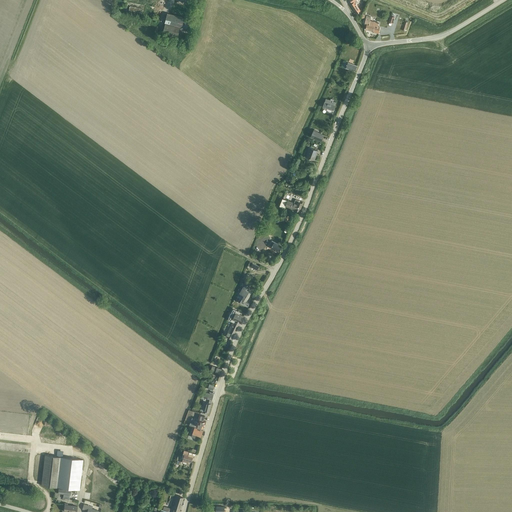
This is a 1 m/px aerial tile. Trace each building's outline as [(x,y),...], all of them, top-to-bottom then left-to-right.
[(349,0),(351,1),(352,3),(351,4),(350,4),(354,10),(356,14),(358,13),(359,12),(361,11),(356,4),(358,2),(356,0),(349,0)] [(178,37),(180,27),(182,28),(187,28),(190,19),(168,14),(165,23),(166,24),(164,34),(178,37)] [(379,33),(379,32),(380,27),(378,27),(379,23),(370,20),(371,17),(367,15),(365,24),(367,24),(365,29),(373,31),(373,32),(376,32),(379,33)] [(342,66),(355,71),(357,65),(344,60),(342,66)] [(334,110),(336,102),(333,101),(332,104),(331,103),(332,100),(327,99),(326,102),(325,101),(323,106),(334,110)] [(324,135),(314,130),(311,136),(321,141),(324,135)] [(309,151),(306,157),(315,160),(318,151),(309,147),(308,150),(309,151)] [(283,199),(280,206),(285,208),(286,206),(299,211),(303,203),(299,202),(299,200),(296,199),(294,203),(288,200),(283,199)] [(279,252),(282,246),(272,241),(270,245),(272,246),(271,248),(279,252)] [(240,302),(247,306),(250,302),(247,300),(252,293),(247,290),(248,289),(245,286),(241,293),(244,295),(242,297),(242,298),(240,302)] [(232,339),(239,325),(238,324),(239,322),(240,323),(244,316),(242,315),(240,319),(236,317),(239,311),(238,311),(238,313),(232,310),(229,318),(229,317),(233,318),(232,319),(234,320),(226,336),(232,339)] [(204,392),(202,397),(210,399),(208,403),(207,403),(206,407),(205,406),(203,410),(206,411),(205,413),(204,415),(207,416),(208,412),(209,412),(211,404),(212,400),(214,395),(204,392)] [(190,425),(198,428),(199,426),(203,428),(205,421),(204,420),(205,417),(200,415),(199,419),(200,420),(199,423),(195,421),(194,424),(190,423),(190,425)] [(189,425),(188,429),(191,431),(193,431),(193,433),(191,437),(195,438),(196,434),(201,436),(203,430),(198,428),(190,425),(189,425)] [(183,459),(182,463),(188,464),(189,461),(191,462),(193,456),(185,454),(183,459)] [(79,490),(82,460),(45,456),(41,486),(79,490)] [(168,508),(167,510),(166,511),(178,511),(183,498),(175,495),(173,501),(175,502),(174,506),(172,505),(171,509),(168,508)] [(63,511),(67,511),(76,511),(77,506),(67,504),(64,503),(63,511)]
